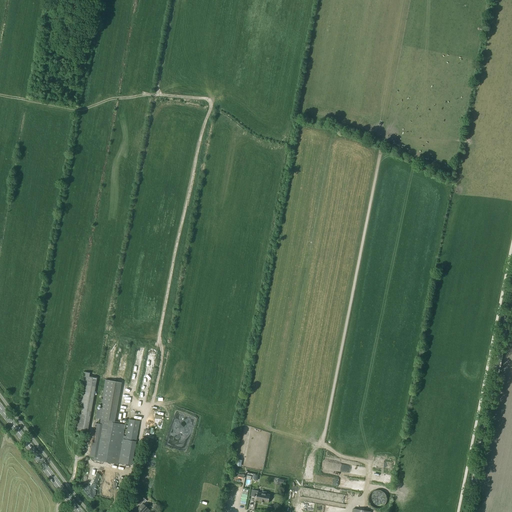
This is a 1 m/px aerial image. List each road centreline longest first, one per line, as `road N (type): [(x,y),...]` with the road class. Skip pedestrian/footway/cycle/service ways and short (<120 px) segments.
road 1 (tertiary): [(467,511),(511,290)]
road 2 (primary): [(79,511),(0,408)]
